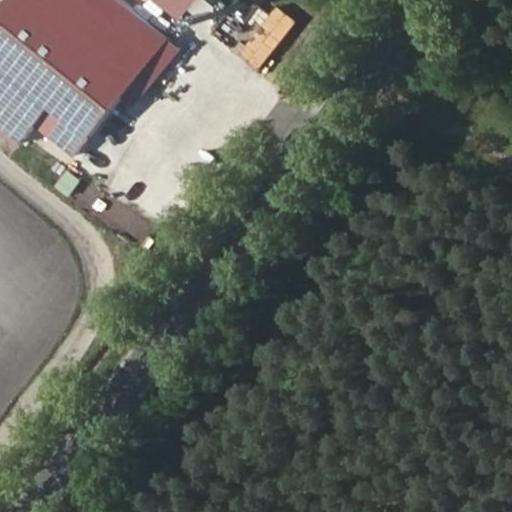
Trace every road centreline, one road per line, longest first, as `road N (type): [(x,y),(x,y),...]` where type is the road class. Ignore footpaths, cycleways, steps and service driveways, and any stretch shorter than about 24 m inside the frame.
road 1 (primary): [(439,0),(48,511)]
road 2 (track): [(511,136),(394,59)]
